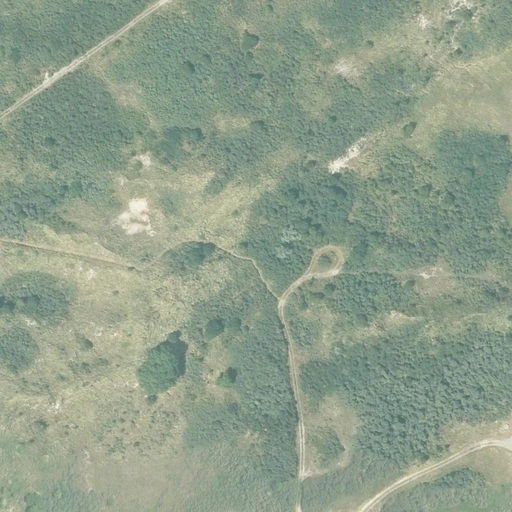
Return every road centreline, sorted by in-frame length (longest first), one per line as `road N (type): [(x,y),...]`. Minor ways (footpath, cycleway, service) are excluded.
road 1 (track): [(298,511),(302,432),(279,301),(307,271),(496,278),(511,286)]
road 2 (track): [(0,116),(165,0)]
road 3 (track): [(363,511),(393,488),(482,445),(511,442)]
